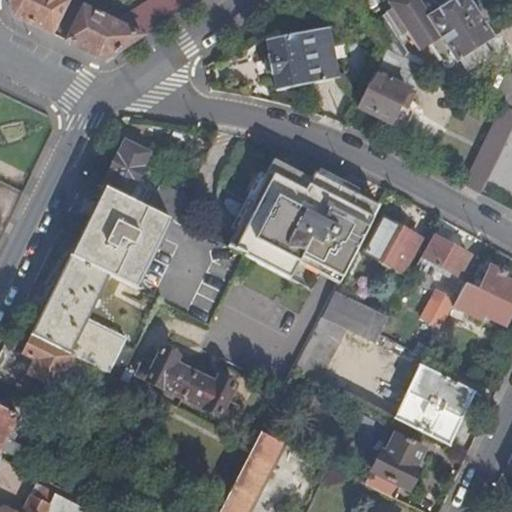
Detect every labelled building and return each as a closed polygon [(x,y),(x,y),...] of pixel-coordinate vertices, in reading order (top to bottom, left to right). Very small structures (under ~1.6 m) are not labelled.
[(15,17),(52,35),(69,1),(67,0),(10,0),(10,2),(15,17)] [(112,56),(199,0),(166,0),(137,19),(135,19),(137,14),(120,4),(112,21),(83,7),(66,42),(97,57),(112,56)] [(477,6),(473,0),(458,0),(428,19),(416,0),(392,0),(387,4),(390,10),(381,15),(386,23),(390,20),(400,36),(405,33),(418,52),(428,45),(439,61),(451,53),(456,61),(490,39),(471,10),(477,6)] [(277,93),(334,81),(323,29),(266,41),(269,58),(267,58),(271,77),(273,76),(277,93)] [(404,78),(411,62),(387,51),(379,66),(404,78)] [(504,108),(511,111),(511,76),(505,73),(492,102),(504,108)] [(375,75),(359,109),(391,125),(407,91),(375,75)] [(465,187),(480,195),(511,129),(511,111),(504,108),(465,187)] [(110,173),(103,187),(104,187),(108,189),(139,205),(147,189),(136,184),(144,169),(142,168),(149,154),(125,142),(118,155),(116,155),(108,172),(110,173)] [(174,222),(197,175),(169,163),(154,193),(147,208),(172,221),(174,222)] [(340,281),(378,209),(314,176),(311,182),(273,163),(235,235),(228,248),(243,256),(243,257),(288,280),(299,260),(340,281)] [(108,189),(104,187),(70,257),(74,259),(108,189)] [(137,290),(172,221),(147,208),(139,205),(108,189),(74,259),(108,276),(137,290)] [(147,208),(154,193),(147,189),(139,205),(147,208)] [(402,275),(420,240),(384,220),(363,259),(370,263),(372,258),(402,275)] [(470,258),(434,239),(423,259),(444,271),(442,275),(447,278),(450,273),(459,278),(470,258)] [(410,279),(428,245),(420,240),(402,275),(410,279)] [(70,257),(69,257),(31,336),(33,336),(104,372),(120,380),(134,352),(123,346),(126,340),(86,321),(108,276),(74,259),(70,257)] [(490,269),(479,292),(511,307),(511,284),(502,280),(504,275),(490,269)] [(511,307),(479,292),(465,286),(453,309),(481,322),(484,317),(505,326),(511,311),(511,307)] [(455,302),(437,292),(422,319),(439,329),(455,302)] [(375,344),(386,323),(332,297),(321,317),(346,330),(375,344)] [(346,330),(321,317),(315,330),(293,371),(318,383),(346,330)] [(104,372),(33,336),(23,355),(35,361),(28,376),(55,389),(66,366),(99,382),(104,372)] [(228,422),(236,408),(226,403),(235,386),(219,378),(215,384),(173,364),(177,356),(161,349),(153,367),(143,362),(136,376),(228,422)] [(474,394),(420,367),(395,421),(448,447),(474,394)] [(16,416),(0,408),(0,459),(2,461),(5,453),(14,457),(17,451),(20,451),(22,447),(6,440),(16,416)] [(265,424),(260,434),(271,439),(283,416),(272,410),(265,424)] [(230,435),(253,447),(260,434),(265,424),(243,412),(230,435)] [(226,500),(219,511),(250,511),(286,447),(271,439),(260,434),(253,447),(226,500)] [(380,453),(371,474),(399,487),(409,492),(419,472),(414,469),(423,451),(394,436),(385,455),(380,453)] [(371,474),(365,485),(381,493),(393,499),(399,487),(371,474)] [(0,511),(48,511),(56,497),(34,486),(20,511),(9,511),(0,507),(0,511)] [(219,511),(226,500),(214,494),(204,511),(219,511)] [(84,511),(56,497),(48,511),(84,511)]
